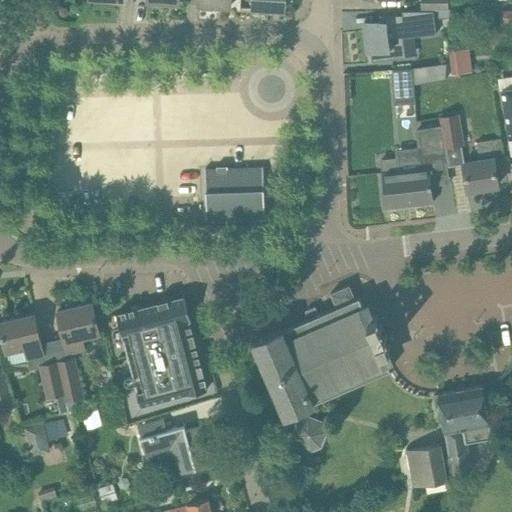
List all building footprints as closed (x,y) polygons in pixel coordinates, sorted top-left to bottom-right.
[(198,0),(198,4),(200,4),(200,7),(202,9),(212,10),(214,8),(215,6),(230,7),(230,0),(198,0)] [(252,0),(252,8),(284,10),(285,0),(289,0),(288,0),(252,0)] [(448,8),(448,0),(422,0),(422,8),(448,8)] [(438,9),(438,18),(450,18),(450,9),(438,9)] [(380,20),(362,22),(366,53),(370,53),(371,62),(406,57),(403,38),(436,33),(433,10),(402,11),(402,15),(380,15),(380,20)] [(511,22),(511,10),(503,11),(504,23),(511,22)] [(494,16),(484,16),(484,26),(494,26),(494,16)] [(452,75),(464,74),(461,50),(449,52),(452,75)] [(446,64),(413,69),(414,84),(446,79),(446,64)] [(413,69),(393,70),(395,103),(415,102),(414,84),(413,69)] [(511,88),(501,90),(511,153),(510,153),(511,162),(511,88)] [(462,144),(457,114),(441,117),(446,147),(462,144)] [(440,126),(415,129),(418,146),(421,163),(428,162),(446,159),(440,126)] [(503,158),(500,138),(477,142),(480,160),(463,162),(467,190),(497,185),(494,159),(503,158)] [(396,157),(381,159),(387,208),(433,202),(431,185),(429,166),(399,170),(397,157),(396,157)] [(217,169),(205,170),(207,220),(208,220),(207,211),(217,211),(217,216),(216,216),(216,217),(264,215),(264,218),(265,218),(263,168),(227,169),(227,167),(217,167),(217,169)] [(373,317),(368,305),(364,307),(359,296),(355,298),(349,285),(331,292),(337,306),(318,314),(315,306),(305,310),(308,318),(281,330),(280,329),(255,340),(287,415),(297,411),(300,418),(298,418),(299,421),(294,433),(291,434),(296,444),(299,443),(310,447),(312,450),(322,446),(320,443),(325,431),(328,430),(324,420),(321,421),(310,417),(308,414),(306,415),(303,408),(313,404),(313,402),(390,369),(387,361),(391,359),(386,347),(390,346),(377,315),(373,317)] [(184,294),(116,313),(141,406),(187,393),(188,393),(207,388),(189,320),(191,320),(184,294)] [(100,334),(93,302),(57,310),(67,353),(83,349),(80,338),(100,334)] [(34,313),(0,320),(0,325),(3,341),(6,353),(8,352),(11,364),(27,361),(29,369),(39,367),(39,365),(45,364),(43,354),(41,343),(39,333),(34,313)] [(73,358),(56,362),(63,393),(65,401),(82,397),(73,358)] [(63,393),(56,362),(45,364),(39,365),(39,367),(46,396),(63,393)] [(0,410),(12,408),(4,374),(0,375),(0,410)] [(492,438),(483,385),(465,389),(465,388),(456,389),(456,390),(438,393),(449,457),(446,458),(449,473),(471,469),(466,442),(492,438)] [(119,398),(102,402),(108,428),(125,424),(119,398)] [(54,417),(25,425),(33,456),(50,452),(47,440),(60,437),(54,417)] [(168,429),(140,437),(146,458),(168,452),(174,474),(191,470),(210,465),(200,427),(186,430),(185,425),(176,427),(168,429)] [(443,474),(449,473),(446,458),(442,459),(440,445),(409,450),(414,484),(444,478),(443,474)] [(98,488),(104,504),(119,499),(113,483),(98,488)] [(211,511),(208,499),(168,509),(169,511),(211,511)]
